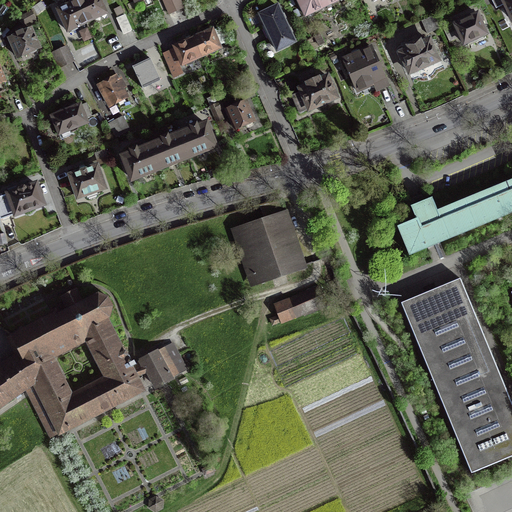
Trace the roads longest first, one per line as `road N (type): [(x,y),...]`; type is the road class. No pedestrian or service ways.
road 1 (residential): [(72,243),(29,125),(31,111),(117,57),(232,6)]
road 2 (residential): [(302,172),(72,243)]
road 3 (residential): [(511,91),(302,172)]
road 4 (residential): [(232,6),(302,172)]
